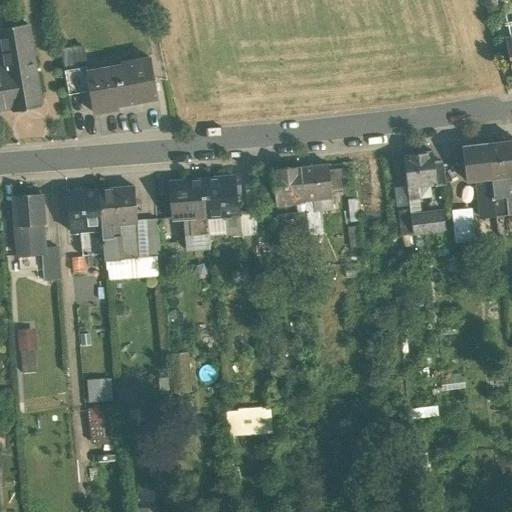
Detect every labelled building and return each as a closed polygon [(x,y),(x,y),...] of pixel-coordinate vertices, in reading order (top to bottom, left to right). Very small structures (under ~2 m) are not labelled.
[(28,24),(0,29),(0,41),(4,67),(0,67),(0,110),(12,108),(12,113),(28,110),(27,101),(41,99),(28,24)] [(81,47),(60,51),(64,70),(85,66),(81,47)] [(86,72),(85,73),(89,91),(92,112),(116,108),(116,104),(156,97),(150,59),(122,64),(122,66),(86,72)] [(85,66),(64,70),(68,95),(89,91),(85,73),(86,72),(85,66)] [(511,140),(486,143),(490,177),(491,177),(504,176),(511,174),(511,140)] [(486,143),(462,146),(466,180),(477,179),(490,177),(486,143)] [(432,151),(403,155),(408,193),(414,192),(413,186),(434,184),(434,186),(445,184),(442,164),(434,165),(432,151)] [(327,165),(301,169),(305,199),(314,198),(321,197),(331,196),(327,165)] [(305,199),(301,169),(273,172),(276,202),(294,200),(305,199)] [(504,176),(491,177),(495,216),(508,214),(504,176)] [(490,177),(477,179),(481,218),(495,216),(491,177),(490,177)] [(235,178),(205,181),(208,215),(240,213),(239,200),(236,200),(235,178)] [(205,181),(171,184),(174,218),(184,217),(208,215),(205,181)] [(134,186),(98,189),(101,225),(119,223),(137,222),(134,186)] [(98,189),(66,192),(70,231),(79,231),(86,230),(86,226),(101,225),(98,189)] [(41,194),(14,196),(16,225),(39,223),(43,223),(41,194)] [(314,198),(305,199),(306,211),(308,234),(323,232),(320,210),(315,211),(314,198)] [(308,234),(306,211),(278,214),(278,217),(274,218),(276,233),(280,233),(280,237),(308,234)] [(443,211),(410,215),(412,233),(445,228),(443,211)] [(470,214),(453,216),(455,241),(473,239),(470,214)] [(208,215),(184,217),(185,235),(209,233),(208,215)] [(137,222),(119,223),(121,259),(139,258),(137,222)] [(16,225),(18,255),(41,253),(39,223),(16,225)] [(119,223),(101,225),(104,254),(104,260),(121,259),(119,223)] [(101,225),(86,226),(86,230),(79,231),(82,256),(104,254),(101,225)] [(35,326),(19,327),(21,370),(37,369),(35,326)] [(173,390),(191,389),(190,350),(172,351),(173,390)] [(104,371),(88,372),(90,395),(106,394),(104,371)] [(131,376),(118,377),(120,397),(133,396),(131,376)] [(272,404),(238,405),(239,432),(273,431),(272,404)] [(112,407),(84,409),(85,422),(113,420),(112,407)] [(155,511),(155,501),(136,503),(136,511),(155,511)]
